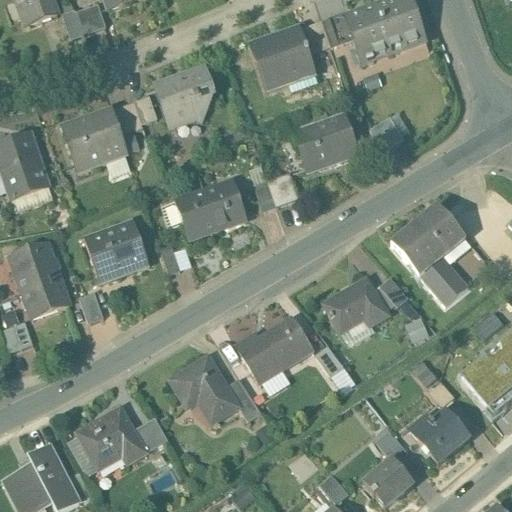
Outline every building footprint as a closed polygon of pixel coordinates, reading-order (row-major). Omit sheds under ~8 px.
[(17,0),(19,4),(16,5),(17,8),(18,7),(26,29),(57,18),(51,1),(53,0),(17,0)] [(102,0),(107,13),(143,0),(102,0)] [(404,0),(346,20),(345,20),(353,43),(361,66),(367,64),(367,66),(373,64),(373,62),(425,44),(410,0),(404,0)] [(98,8),(75,16),(83,39),(106,31),(98,8)] [(75,16),(74,14),(61,18),(70,43),(83,39),(75,16)] [(345,16),(321,24),(330,51),(353,43),(345,20),(346,20),(345,16)] [(321,24),(299,32),(307,59),(330,51),(321,24)] [(299,32),(251,48),(266,94),(314,78),(307,59),(299,32)] [(190,82),(160,92),(173,132),(199,123),(208,105),(206,100),(212,97),(203,71),(188,76),(190,82)] [(149,101),(134,106),(141,128),(157,123),(149,101)] [(134,106),(111,114),(120,140),(143,133),(141,128),(134,106)] [(111,114),(62,130),(77,176),(126,160),(120,140),(111,114)] [(344,118),(295,135),(308,172),(357,156),(344,118)] [(410,144),(396,122),(376,135),(389,157),(410,144)] [(0,148),(0,173),(11,204),(48,191),(30,138),(0,148)] [(296,179),(274,187),(283,213),(305,206),(296,179)] [(283,213),(274,187),(261,191),(270,218),(283,213)] [(247,227),(234,189),(206,198),(219,236),(247,227)] [(206,198),(177,208),(190,246),(219,236),(206,198)] [(438,213),(392,251),(420,285),(420,284),(445,315),(469,296),(443,265),(466,247),(438,213)] [(134,229),(84,246),(100,292),(150,275),(134,229)] [(54,250),(13,264),(36,330),(77,316),(54,250)] [(177,250),(166,254),(175,281),(186,277),(177,250)] [(413,309),(395,287),(384,296),(402,318),(413,309)] [(367,288),(325,313),(331,324),(328,325),(330,329),(333,327),(342,342),(367,327),(372,335),(389,325),(367,288)] [(111,328),(102,302),(87,307),(96,333),(111,328)] [(500,330),(490,319),(473,334),(483,345),(500,330)] [(38,351),(27,322),(5,330),(16,359),(38,351)] [(405,333),(411,350),(427,345),(421,328),(405,333)] [(300,333),(267,354),(264,348),(244,361),(265,394),(301,371),(303,376),(320,365),(300,333)] [(511,345),(459,389),(490,426),(511,408),(511,345)] [(351,385),(335,362),(322,371),(338,394),(351,385)] [(209,369),(173,391),(189,418),(202,410),(216,434),(241,419),(232,404),(230,405),(226,398),(209,369)] [(424,373),(413,382),(425,397),(436,388),(424,373)] [(263,425),(241,389),(226,398),(230,405),(232,404),(241,419),(250,433),(263,425)] [(468,447),(446,419),(432,431),(427,425),(410,439),(438,473),(468,447)] [(127,420),(83,444),(105,483),(130,469),(134,477),(153,466),(142,446),(127,420)] [(163,434),(142,446),(153,466),(175,454),(163,434)] [(402,455),(389,438),(375,449),(389,466),(402,455)] [(44,479),(14,494),(22,511),(86,511),(76,493),(60,461),(40,471),(44,479)] [(392,468),(364,491),(373,502),(371,503),(374,506),(375,505),(381,511),(390,511),(413,493),(392,468)] [(347,501),(331,483),(319,493),(335,511),(347,501)] [(100,511),(102,511),(89,486),(76,493),(86,511),(100,511)] [(233,511),(249,511),(254,509),(247,499),(232,509),(233,511)]
